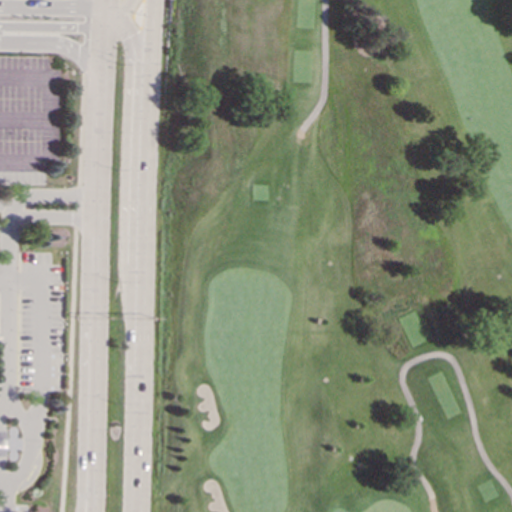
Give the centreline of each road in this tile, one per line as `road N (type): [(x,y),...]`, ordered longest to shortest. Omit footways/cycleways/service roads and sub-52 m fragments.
road 1 (secondary): [(137,338),(155,0)]
road 2 (secondary): [(137,338),(125,284),(134,58),(116,19)]
road 3 (secondary): [(101,74),(91,292)]
road 4 (secondary): [(134,511),(137,338)]
road 5 (secondary): [(91,292),(90,438)]
